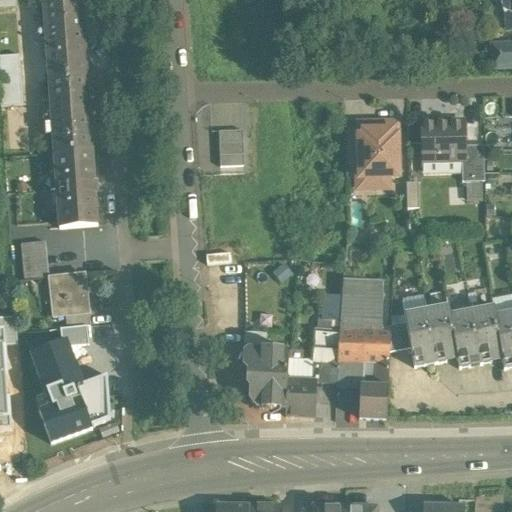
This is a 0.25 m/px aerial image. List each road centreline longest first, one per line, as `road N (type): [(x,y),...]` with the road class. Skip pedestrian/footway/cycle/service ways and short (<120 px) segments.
road 1 (residential): [(209,468),(182,93)]
road 2 (residential): [(511,91),(182,93)]
road 3 (tertiary): [(209,468),(511,452)]
road 4 (tertiary): [(56,511),(143,480),(209,468)]
